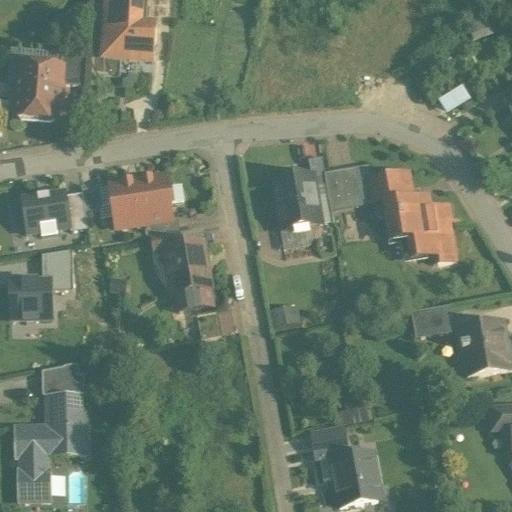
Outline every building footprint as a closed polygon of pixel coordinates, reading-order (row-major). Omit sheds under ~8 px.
[(107,0),(106,16),(107,16),(103,60),(128,62),(154,64),(156,32),(140,31),(142,0),(107,0)] [(8,83),(15,84),(18,81),(19,66),(60,69),(61,56),(10,51),(8,83)] [(86,58),(61,56),(60,69),(62,70),(60,88),(84,90),(86,58)] [(60,69),(19,66),(18,81),(15,84),(13,99),(16,102),(14,120),(57,123),(60,88),(62,70),(60,69)] [(11,105),(0,103),(0,115),(11,117),(11,105)] [(321,161),(308,163),(311,179),(312,179),(314,190),(326,188),(324,177),(321,161)] [(369,169),(324,177),(326,188),(330,211),(372,203),(369,184),(371,184),(369,169)] [(429,200),(414,203),(411,183),(404,178),(371,184),(369,184),(372,203),(374,218),(380,222),(384,221),(387,237),(394,242),(404,240),(406,241),(408,257),(412,260),(428,257),(430,259),(432,269),(456,264),(450,225),(458,223),(458,222),(452,223),(449,207),(431,210),(429,200)] [(311,179),(273,186),(278,214),(276,215),(280,235),(318,229),(320,228),(314,190),(312,179),(311,179)] [(165,181),(144,184),(144,182),(137,183),(144,228),(171,224),(171,223),(169,209),(172,208),(170,196),(167,196),(165,181)] [(129,186),(109,189),(116,233),(144,228),(137,183),(129,185),(129,186)] [(326,188),(314,190),(320,228),(332,226),(330,211),(326,188)] [(99,191),(82,193),(82,197),(85,216),(103,213),(99,191)] [(66,196),(20,203),(26,238),(41,236),(42,240),(57,238),(56,234),(70,232),(71,231),(66,200),(66,196)] [(82,197),(66,200),(71,231),(70,232),(71,236),(88,233),(85,216),(82,197)] [(171,224),(144,228),(146,242),(152,241),(178,237),(180,237),(178,222),(171,223),(171,224)] [(318,229),(280,235),(283,254),(309,250),(318,229)] [(178,237),(152,241),(155,257),(165,255),(165,254),(180,251),(178,237)] [(180,251),(165,254),(165,255),(170,283),(171,282),(174,298),(173,298),(173,299),(175,299),(178,317),(211,311),(209,294),(211,293),(210,291),(209,292),(204,266),(206,265),(203,247),(180,251)] [(42,285),(50,285),(50,295),(73,294),(71,254),(41,258),(42,285)] [(42,285),(10,286),(11,324),(51,323),(50,295),(50,285),(42,285)] [(271,312),(274,331),(302,326),(299,308),(271,312)] [(449,309),(415,315),(420,342),(454,336),(454,334),(449,309)] [(218,317),(222,341),(234,339),(230,315),(218,317)] [(217,317),(197,320),(201,345),(222,341),(218,317),(217,317)] [(499,326),(454,334),(454,336),(458,335),(467,381),(511,373),(511,364),(509,349),(508,348),(507,347),(505,346),(503,347),(499,326)] [(78,379),(78,367),(64,369),(64,398),(85,398),(84,379),(78,379)] [(47,399),(64,398),(64,369),(43,373),(44,399),(47,399)] [(47,399),(47,431),(14,432),(14,462),(20,462),(21,475),(17,475),(18,505),(51,504),(50,474),(47,475),(46,462),(86,461),(85,398),(64,398),(47,399)] [(511,412),(491,413),(492,434),(508,434),(510,467),(511,470),(511,412)] [(342,430),(312,436),(313,438),(311,438),(315,464),(319,463),(349,457),(344,432),(342,432),(342,430)] [(323,484),(334,482),(331,465),(350,462),(349,457),(319,463),(323,484)] [(334,482),(340,511),(378,505),(374,487),(378,487),(373,457),(350,462),(331,465),(334,482)]
